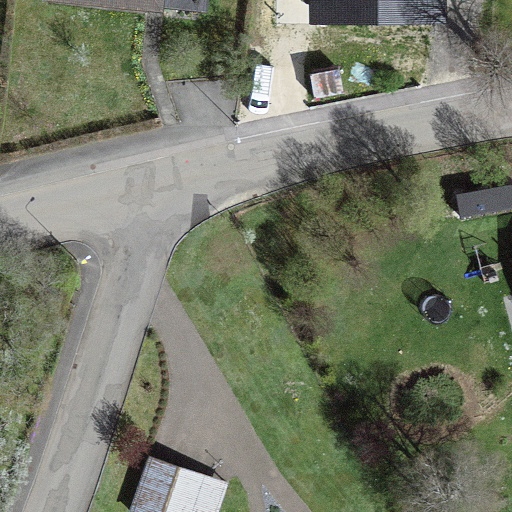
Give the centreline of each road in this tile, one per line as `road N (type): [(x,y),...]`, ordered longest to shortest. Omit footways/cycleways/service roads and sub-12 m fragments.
road 1 (residential): [(511,141),(162,217)]
road 2 (residential): [(68,511),(162,217)]
road 3 (residential): [(162,217),(0,253)]
